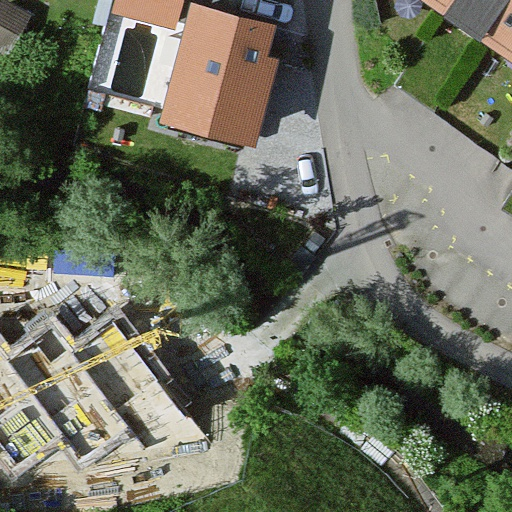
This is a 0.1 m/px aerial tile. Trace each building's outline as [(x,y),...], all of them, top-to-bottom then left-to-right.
[(182,0),(115,0),(112,12),(176,28),(182,0)] [(511,0),(411,0),(511,65),(511,0)] [(0,56),(22,23),(0,8),(0,56)] [(272,29),(195,8),(164,120),(253,143),(274,66),(262,63),(272,29)] [(112,321),(72,351),(131,428),(147,449),(187,418),(112,321)] [(53,325),(5,362),(65,441),(83,465),(131,428),(72,351),(53,325)] [(5,362),(0,355),(0,454),(17,477),(65,441),(5,362)]
